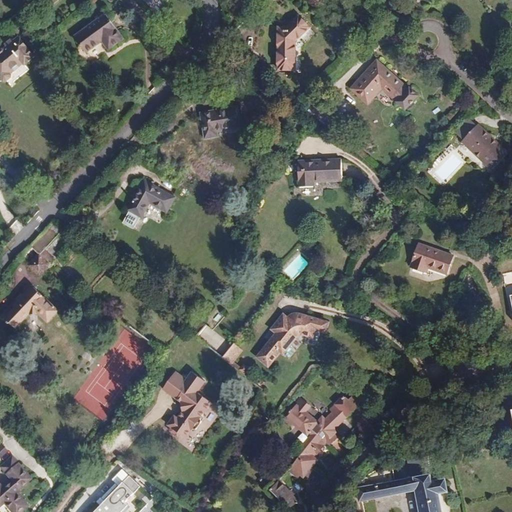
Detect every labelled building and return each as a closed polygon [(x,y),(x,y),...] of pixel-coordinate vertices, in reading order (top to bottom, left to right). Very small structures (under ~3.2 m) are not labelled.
[(100,18),(74,36),(87,53),(103,42),(109,50),(117,44),(124,39),(106,13),(100,18)] [(278,27),(279,69),(295,69),(296,41),(309,27),(299,16),(287,28),(278,27)] [(35,57),(19,38),(14,42),(13,41),(11,41),(7,43),(7,46),(8,47),(0,53),(0,75),(4,81),(7,81),(12,77),(12,75),(10,73),(18,67),(23,62),(25,65),(35,57)] [(208,67),(214,73),(235,51),(229,45),(208,67)] [(382,87),(406,108),(417,95),(410,88),(409,90),(377,61),(351,88),(368,103),(382,87)] [(207,69),(200,76),(205,82),(213,74),(207,69)] [(339,111),(321,95),(309,108),(328,124),(339,111)] [(237,106),(200,113),(202,121),(205,138),(218,136),(217,131),(241,127),(237,106)] [(469,118),(455,133),(464,141),(477,126),(469,118)] [(463,141),(493,170),(508,153),(478,125),(477,126),(464,141),(463,141)] [(341,159),(298,161),(299,187),(314,186),(314,181),(342,180),(341,159)] [(139,190),(128,210),(130,210),(140,216),(142,217),(150,203),(167,212),(175,197),(144,180),(139,190)] [(140,216),(130,210),(123,224),(133,230),(140,216)] [(53,222),(30,246),(39,254),(40,255),(44,250),(63,230),(53,222)] [(455,256),(419,243),(410,268),(427,273),(429,268),(448,275),(455,256)] [(55,261),(44,250),(40,255),(51,264),(55,261)] [(39,254),(28,265),(38,275),(40,275),(51,264),(40,255),(39,254)] [(59,310),(32,285),(22,295),(22,294),(20,296),(17,299),(18,299),(12,304),(15,307),(5,319),(15,328),(29,315),(40,315),(48,322),(59,310)] [(296,338),(298,339),(301,335),(302,334),(303,333),(305,332),(306,332),(308,332),(308,335),(313,336),(315,328),(317,319),(303,316),(301,315),(298,314),(294,315),(292,316),(290,317),(288,320),(283,316),(272,330),(277,333),(257,357),(268,366),(280,351),(283,353),(296,338)] [(198,317),(189,329),(197,336),(207,325),(198,317)] [(328,322),(317,319),(315,328),(326,330),(328,322)] [(235,343),(223,357),(244,374),(249,368),(244,365),(242,368),(234,361),(243,350),(235,343)] [(174,373),(163,388),(182,402),(183,410),(177,417),(174,414),(167,423),(170,426),(170,427),(169,430),(176,435),(179,434),(179,433),(186,424),(191,428),(195,429),(201,421),(200,418),(205,411),(206,411),(212,403),(197,392),(206,381),(193,371),(187,379),(181,374),(179,377),(174,373)] [(311,469),(318,460),(315,457),(327,442),(330,445),(338,437),(335,434),(338,432),(335,429),(364,402),(357,394),(349,401),(345,396),(331,409),(334,412),(326,419),(323,416),(318,422),(306,412),(311,406),(302,399),(294,408),(292,406),(286,413),(289,416),(286,419),(308,436),(311,432),(317,436),(290,471),(299,478),(301,475),(304,477),(311,469)] [(186,424),(179,433),(184,437),(191,428),(186,424)] [(104,428),(98,437),(102,439),(108,431),(104,428)] [(20,486),(32,474),(12,453),(2,463),(15,477),(6,486),(0,480),(0,501),(2,504),(7,499),(20,511),(30,501),(20,491),(20,486)] [(431,474),(427,454),(407,461),(411,478),(414,477),(431,474)] [(361,501),(399,494),(396,481),(393,466),(376,470),(374,472),(367,474),(369,486),(358,488),(361,501)] [(127,473),(89,511),(122,511),(130,504),(125,500),(139,485),(127,473)] [(421,511),(442,511),(438,493),(447,491),(445,480),(433,482),(431,474),(414,477),(417,490),(421,511)] [(399,494),(417,490),(414,477),(411,478),(396,481),(399,494)] [(271,490),(290,510),(298,502),(280,483),(271,490)]
